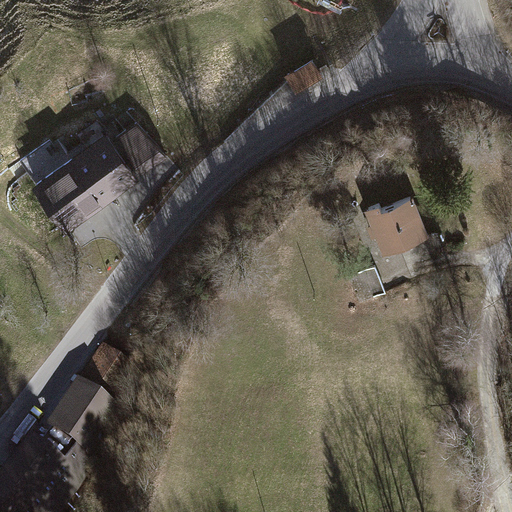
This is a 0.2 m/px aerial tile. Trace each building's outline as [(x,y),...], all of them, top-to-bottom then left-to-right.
[(310,55),(283,72),(294,91),(300,87),(319,75),(321,74),(310,55)] [(34,182),(67,228),(130,182),(142,173),(108,128),(34,182)] [(427,233),(412,193),(381,205),(379,201),(365,206),(378,242),(382,250),(422,235),(427,233)] [(427,233),(422,235),(432,258),(446,253),(437,229),(427,233)] [(374,266),(349,276),(358,301),(384,292),(374,266)] [(134,367),(104,345),(79,380),(109,401),(134,367)] [(79,380),(45,427),(75,448),(94,462),(107,444),(100,439),(121,409),(109,401),(79,380)] [(66,462),(30,437),(0,479),(0,491),(29,511),(58,511),(94,462),(75,448),(66,462)] [(0,511),(29,511),(0,491),(0,511)]
